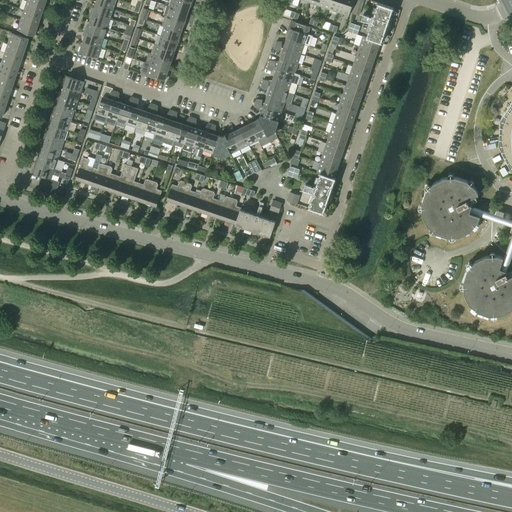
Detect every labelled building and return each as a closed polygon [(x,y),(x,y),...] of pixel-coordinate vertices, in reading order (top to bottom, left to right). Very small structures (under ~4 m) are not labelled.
[(27,0),(24,10),(41,16),(44,6),(27,0)] [(96,0),(96,3),(113,8),(115,0),(96,0)] [(171,0),(169,7),(171,7),(188,12),(191,3),(183,0),(171,0)] [(321,0),(319,6),(329,9),(331,0),(321,0)] [(331,0),(329,9),(339,12),(342,0),(331,0)] [(342,0),(339,12),(349,16),(354,0),(342,0)] [(358,0),(354,13),(359,15),(363,0),(358,0)] [(96,3),(93,12),(110,18),(113,8),(96,3)] [(363,12),(361,18),(370,20),(369,22),(371,23),(366,37),(380,42),(380,43),(381,43),(393,8),(378,3),(374,14),(372,14),(371,15),(363,12)] [(136,5),(132,15),(137,17),(140,7),(136,5)] [(164,15),(166,15),(168,16),(167,16),(185,22),(188,12),(171,7),(169,7),(167,6),(164,15)] [(146,20),(149,10),(143,8),(140,18),(145,19),(146,20)] [(24,10),(21,20),(38,26),(41,16),(24,10)] [(93,12),(90,22),(107,28),(110,18),(93,12)] [(166,15),(163,26),(164,26),(181,32),(185,22),(167,16),(168,16),(166,15)] [(21,20),(17,30),(34,36),(38,26),(21,20)] [(290,29),(287,38),(304,44),(309,46),(313,36),(305,33),(307,26),(291,20),(289,28),(290,29)] [(90,22),(86,32),(103,37),(107,28),(90,22)] [(351,23),(348,31),(357,34),(360,26),(351,23)] [(127,24),(124,35),(130,37),(134,26),(129,25),(127,24)] [(164,26),(161,36),(178,41),(181,32),(164,26)] [(137,27),(134,37),(138,39),(142,29),(137,27)] [(86,32),(83,41),(100,47),(103,37),(86,32)] [(11,33),(8,43),(25,49),(29,39),(11,33)] [(161,36),(158,45),(175,51),(178,41),(161,36)] [(363,36),(360,46),(377,52),(380,43),(380,42),(366,37),(363,36)] [(287,38),(284,48),(301,54),(304,44),(287,38)] [(83,41),(80,51),(98,58),(102,47),(100,47),(83,41)] [(8,43),(5,53),(22,59),(25,49),(8,43)] [(154,44),(151,54),(171,61),(175,51),(158,45),(154,44)] [(130,46),(127,56),(132,58),(135,48),(130,46)] [(360,46),(356,55),(373,61),(377,52),(360,46)] [(284,48),(280,57),(298,63),(301,54),(284,48)] [(5,53),(1,62),(19,68),(22,59),(5,53)] [(150,53),(146,63),(151,64),(168,70),(171,61),(151,54),(150,53)] [(353,54),(352,58),(355,59),(353,65),(370,71),(373,61),(356,55),(353,54)] [(280,57),(277,67),(295,73),(298,63),(280,57)] [(0,61),(0,72),(15,78),(19,68),(1,62),(0,61)] [(144,62),(140,72),(165,80),(168,70),(151,64),(146,63),(144,62)] [(353,65),(350,75),(367,81),(370,71),(353,65)] [(277,67),(274,77),(291,83),(295,73),(277,67)] [(0,72),(0,83),(12,88),(15,78),(0,72)] [(65,75),(61,85),(81,92),(84,82),(65,75)] [(350,75),(346,85),(364,90),(367,81),(350,75)] [(263,80),(262,83),(269,86),(270,86),(294,94),(297,85),(291,83),(274,77),(272,80),(263,80)] [(12,88),(0,83),(0,94),(9,97),(12,88)] [(61,85),(58,95),(78,101),(81,92),(61,85)] [(346,85),(343,94),(360,100),(364,90),(346,85)] [(270,86),(267,96),(285,102),(291,104),(294,94),(270,86)] [(0,105),(6,107),(9,97),(0,94),(0,105)] [(343,94),(340,104),(357,110),(360,100),(343,94)] [(58,95),(55,104),(74,111),(78,101),(58,95)] [(95,113),(93,118),(105,122),(113,100),(103,96),(97,114),(95,113)] [(267,96),(264,106),(281,112),(285,102),(267,96)] [(303,116),(307,98),(299,96),(295,114),(303,116)] [(113,100),(105,122),(115,125),(116,121),(122,103),(113,100)] [(122,103),(116,121),(126,124),(132,106),(122,103)] [(55,104),(51,114),(71,121),(74,111),(55,104)] [(340,104),(336,114),(354,119),(357,110),(340,104)] [(502,125),(501,137),(504,149),(509,160),(511,163),(511,104),(506,113),(502,125)] [(132,106),(126,124),(136,127),(142,110),(132,106)] [(264,106),(261,115),(278,121),(281,112),(264,106)] [(142,110),(136,127),(145,130),(151,113),(142,110)] [(151,113),(145,130),(155,134),(161,116),(151,113)] [(51,114),(48,124),(68,130),(71,121),(51,114)] [(336,114),(333,123),(350,129),(354,119),(336,114)] [(260,115),(259,118),(268,135),(267,136),(270,141),(278,137),(275,132),(278,133),(280,128),(277,127),(279,121),(278,121),(261,115),(260,115)] [(161,116),(155,134),(153,138),(163,142),(171,119),(161,116)] [(250,123),(258,140),(261,146),(270,141),(267,136),(268,135),(259,118),(256,120),(250,123)] [(171,119),(163,142),(173,145),(174,140),(180,123),(171,119)] [(180,123),(174,140),(184,144),(190,126),(180,123)] [(250,123),(241,128),(249,144),(258,140),(250,123)] [(333,123),(330,133),(347,139),(350,129),(333,123)] [(48,124),(45,133),(64,140),(68,130),(48,124)] [(190,126),(184,144),(182,149),(192,152),(194,147),(200,129),(190,126)] [(296,134),(298,129),(289,126),(288,131),(296,134)] [(241,128),(232,132),(240,149),(249,144),(241,128)] [(200,129),(194,147),(203,150),(209,133),(200,129)] [(222,136),(231,154),(231,153),(240,149),(232,132),(226,135),(225,135),(222,136)] [(45,133),(42,143),(61,150),(64,140),(45,133)] [(203,150),(213,153),(219,136),(209,133),(203,150)] [(330,133),(327,143),(344,149),(347,139),(330,133)] [(213,153),(213,154),(218,156),(217,159),(221,160),(222,157),(224,158),(231,154),(231,153),(231,154),(222,136),(219,135),(219,136),(213,153)] [(121,138),(119,145),(127,148),(130,141),(121,138)] [(42,143),(38,153),(58,159),(61,150),(42,143)] [(327,143),(323,153),(341,158),(344,149),(327,143)] [(38,153),(35,162),(55,169),(58,159),(38,153)] [(323,153),(320,162),(337,168),(341,158),(323,153)] [(83,157),(76,179),(88,183),(93,167),(88,165),(89,161),(88,159),(83,157)] [(116,175),(110,190),(122,194),(133,161),(132,163),(126,161),(120,176),(116,175)] [(133,161),(122,194),(133,198),(139,182),(141,177),(136,175),(140,163),(133,161)] [(35,162),(32,172),(42,176),(40,182),(51,185),(53,179),(51,179),(53,174),(59,177),(61,171),(55,169),(35,162)] [(320,162),(316,172),(320,174),(320,173),(334,178),(334,177),(337,168),(320,162)] [(93,167),(88,183),(99,187),(106,165),(101,163),(99,164),(98,169),(93,167)] [(106,165),(99,187),(110,190),(116,175),(111,173),(112,169),(111,167),(106,165)] [(290,166),(287,175),(297,178),(300,169),(290,166)] [(320,173),(320,174),(308,208),(324,213),(336,178),(334,177),(334,178),(320,173)] [(153,177),(152,180),(145,202),(156,206),(162,190),(157,189),(158,184),(157,182),(158,179),(153,177)] [(425,192),(422,203),(422,215),(428,225),(437,233),(448,237),(459,236),(470,231),(478,222),(480,216),(470,213),(473,203),(472,203),(473,202),(478,199),(476,195),(479,194),(476,188),(467,181),(456,177),(444,178),(433,183),(425,192)] [(139,182),(133,198),(145,202),(152,180),(147,179),(145,180),(144,184),(139,182)] [(186,182),(179,204),(190,208),(195,192),(191,190),(192,186),(191,184),(192,180),(187,179),(186,182)] [(172,184),(167,200),(179,204),(186,182),(181,180),(179,181),(178,186),(172,184)] [(40,182),(38,187),(49,191),(51,185),(40,182)] [(200,193),(195,192),(190,208),(202,211),(209,190),(210,187),(205,185),(204,188),(202,189),(200,193)] [(209,190),(202,211),(213,215),(218,200),(213,198),(215,193),(214,191),(209,190)] [(290,192),(287,201),(297,204),(300,195),(290,192)] [(218,200),(213,215),(224,219),(233,195),(232,195),(233,194),(228,193),(227,196),(225,197),(223,201),(218,200)] [(224,219),(236,223),(240,209),(241,209),(241,207),(236,206),(238,201),(237,199),(236,199),(237,196),(233,195),(224,219)] [(273,200),(270,210),(278,213),(282,203),(273,200)] [(236,223),(235,225),(236,225),(236,226),(236,227),(237,228),(238,228),(239,228),(240,227),(241,226),(242,227),(243,228),(244,229),(246,230),(247,231),(249,232),(251,233),(253,234),(254,234),(255,234),(257,235),(258,235),(260,235),(262,234),(264,234),(270,237),(275,221),(241,209),(240,209),(236,223)] [(467,270),(463,281),(464,293),(469,304),(478,312),(489,315),(501,315),(511,309),(511,275),(508,277),(506,273),(504,274),(503,273),(505,269),(500,267),(503,257),(497,255),(486,256),(475,261),(467,270)]
